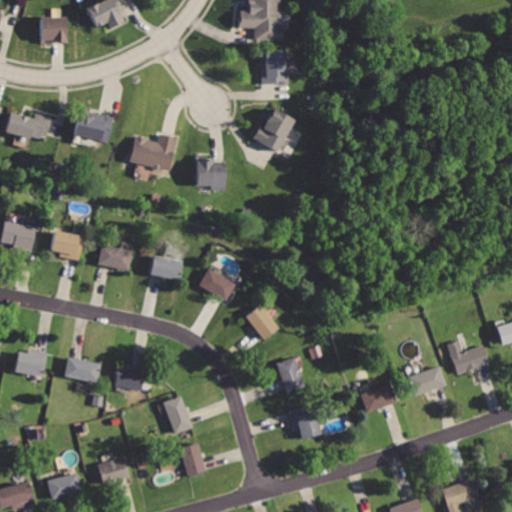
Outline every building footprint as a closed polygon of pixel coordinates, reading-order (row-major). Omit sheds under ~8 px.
[(95,0),(84,5),(94,27),(104,22),(107,29),(129,19),(120,0),(95,0)] [(249,0),(249,7),(239,7),(239,25),(254,26),(253,42),(282,43),(282,0),(249,0)] [(39,15),(40,41),(69,41),(69,15),(39,15)] [(261,50),(262,83),(288,82),(287,48),(261,50)] [(275,108),(266,125),(259,122),(251,137),(277,151),(294,119),(275,108)] [(11,109),(6,131),(36,139),(38,133),(49,136),(54,114),(34,109),(32,115),(11,109)] [(78,112),(74,134),(109,141),(115,114),(96,109),(96,115),(78,112)] [(138,134),(131,161),(169,171),(179,135),(159,130),(157,139),(138,134)] [(197,158),(198,187),(227,187),(226,167),(216,168),(215,157),(197,158)] [(6,222),(1,245),(32,252),(37,229),(6,222)] [(56,228),(50,255),(79,260),(85,233),(56,228)] [(102,243),(97,265),(129,272),(133,249),(102,243)] [(154,255),(151,277),(182,282),(186,260),(154,255)] [(209,267),(197,287),(226,305),(238,285),(209,267)] [(263,302),(245,318),(265,340),(283,324),(263,302)] [(511,320),(497,325),(504,346),(511,343),(511,320)] [(448,340),(458,372),(491,362),(486,343),(465,350),(460,336),(448,340)] [(18,351),(15,370),(32,373),(31,382),(44,384),(49,350),(36,348),(35,353),(18,351)] [(276,361),(287,393),(306,387),(295,355),(276,361)] [(69,356),(64,378),(98,386),(103,364),(69,356)] [(411,374),(418,396),(450,386),(442,364),(411,374)] [(119,365),(115,387),(143,393),(147,370),(119,365)] [(361,393),(367,413),(399,403),(393,383),(361,393)] [(163,400),(175,434),(194,428),(182,393),(163,400)] [(287,411),(293,432),(300,432),(301,442),(324,436),(315,403),(287,411)] [(181,447),(190,477),(208,471),(200,442),(181,447)] [(99,463),(106,486),(134,477),(127,454),(99,463)] [(44,479),(51,501),(85,491),(79,469),(44,479)] [(445,488),(454,511),(466,511),(485,505),(474,477),(445,488)] [(0,489),(0,496),(5,511),(38,502),(31,480),(0,489)] [(389,505),(391,511),(423,511),(418,495),(389,505)]
